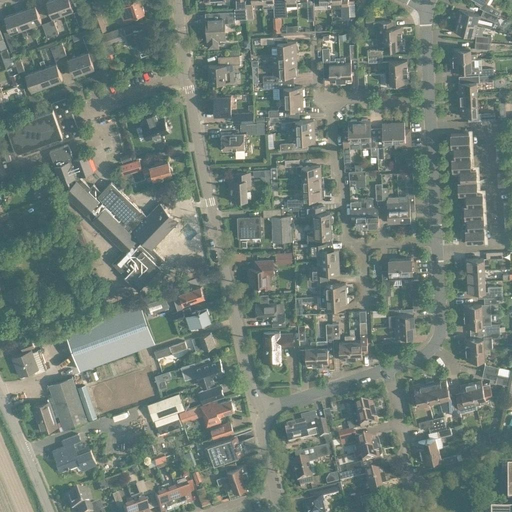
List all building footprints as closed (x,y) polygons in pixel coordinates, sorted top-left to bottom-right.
[(45,0),(52,16),(62,12),(57,0),(45,0)] [(72,9),(69,0),(57,0),(62,12),(72,9)] [(126,0),(125,0),(126,1),(118,3),(123,19),(144,12),(139,0),(126,0)] [(276,0),(262,0),(262,6),(273,6),(273,16),(280,16),(279,1),(277,1),(276,0)] [(286,5),(296,4),(296,0),(281,0),(282,1),(279,1),(280,16),(286,16),(286,5)] [(306,0),(307,4),(308,19),(314,18),(314,7),(313,4),(313,2),(313,0),(306,0)] [(330,1),(331,7),(341,6),(342,17),(348,17),(347,2),(347,0),(330,0),(330,1)] [(490,0),(474,0),(474,1),(480,5),(478,6),(482,8),(497,14),(500,9),(489,3),(490,0)] [(35,4),(24,8),(30,24),(41,20),(35,4)] [(24,27),(30,24),(24,8),(14,12),(20,28),(23,35),(27,33),(24,27)] [(79,8),(73,11),(78,25),(84,23),(79,8)] [(459,8),(456,19),(476,24),(478,13),(459,8)] [(497,14),(482,8),(480,14),(495,20),(497,14)] [(105,29),(99,9),(92,12),(98,31),(105,29)] [(205,18),(207,40),(207,47),(218,46),(218,39),(225,38),(224,22),(234,21),(234,10),(217,11),(218,17),(205,18)] [(1,25),(5,36),(10,34),(10,32),(20,28),(14,12),(4,15),(6,22),(1,25)] [(372,21),(372,27),(379,27),(379,31),(375,32),(376,37),(383,37),(401,36),(400,25),(391,25),(391,20),(374,20),(374,15),(365,15),(365,21),(372,21)] [(53,18),(47,20),(52,34),(58,32),(53,18)] [(482,25),(476,24),(456,19),(454,30),(475,35),(475,40),(489,42),(490,42),(491,35),(481,34),(482,25)] [(46,37),(52,34),(47,20),(41,22),(46,37)] [(140,50),(141,54),(152,50),(151,46),(153,45),(149,33),(147,25),(125,33),(122,25),(98,34),(103,46),(105,53),(113,51),(111,43),(125,38),(128,46),(137,43),(139,50),(140,50)] [(73,40),(79,37),(77,31),(71,34),(73,40)] [(82,34),(87,48),(93,46),(87,32),(82,34)] [(14,43),(10,34),(5,36),(10,50),(16,48),(14,43)] [(383,37),(376,37),(376,43),(383,43),(384,48),(402,47),(401,36),(383,37)] [(270,46),(271,53),(277,53),(296,51),(296,49),(297,49),(297,48),(297,44),(296,43),(295,43),(295,40),(277,41),(277,46),(270,46)] [(61,42),(55,44),(61,58),(66,56),(61,42)] [(55,60),(61,58),(55,44),(50,46),(55,60)] [(476,52),(470,52),(470,47),(452,47),(452,58),(476,57),(476,52)] [(329,48),(322,48),(323,69),(329,69),(329,81),(340,80),(339,62),(339,56),(334,57),(334,59),(329,59),(329,48)] [(77,54),(83,70),(94,66),(88,50),(77,54)] [(277,53),(271,53),(271,64),(278,64),(296,62),(296,51),(277,53)] [(73,74),(83,70),(77,54),(67,58),(73,74)] [(221,63),(208,64),(209,82),(233,80),(232,63),(239,62),(239,54),(220,55),(221,63)] [(9,66),(15,64),(13,59),(12,55),(6,57),(9,66)] [(339,62),(340,80),(351,80),(351,62),(344,62),(344,56),(339,56),(339,62)] [(13,59),(15,64),(18,73),(24,71),(19,57),(13,59)] [(481,57),(476,57),(452,58),(450,59),(451,70),(463,69),(463,72),(478,72),(478,74),(492,74),(493,73),(492,67),(481,68),(481,57)] [(51,82),(45,66),(43,59),(39,60),(41,67),(35,69),(41,86),(51,82)] [(114,59),(108,62),(111,70),(117,68),(114,59)] [(384,60),(385,71),(407,70),(406,59),(384,60)] [(56,62),(45,66),(51,82),(62,78),(56,62)] [(272,74),(262,75),(262,81),(276,80),(276,81),(283,80),(282,74),(297,74),(296,62),(278,64),(271,64),(272,74)] [(31,90),(41,86),(35,69),(25,73),(31,90)] [(390,86),(396,86),(406,85),(405,81),(407,81),(407,70),(385,71),(385,82),(386,84),(388,86),(390,86)] [(17,72),(10,75),(13,84),(21,82),(17,72)] [(276,80),(262,81),(263,87),(277,87),(278,87),(279,97),(284,97),(302,96),(301,85),(283,86),(283,80),(276,81),(276,80)] [(476,80),(457,81),(458,92),(477,91),(476,80)] [(477,91),(458,92),(459,103),(477,102),(477,91)] [(214,114),(230,113),(230,95),(213,96),(214,114)] [(22,154),(60,140),(79,133),(66,96),(50,102),(52,107),(0,125),(0,129),(8,152),(20,148),(22,154)] [(277,108),(268,109),(268,115),(270,115),(278,115),(288,114),(291,114),(292,114),(292,108),(303,107),(302,96),(284,97),(284,103),(280,103),(277,106),(277,108)] [(477,102),(459,103),(459,115),(478,114),(477,102)] [(141,122),(142,124),(146,137),(146,138),(168,131),(163,114),(158,116),(154,105),(140,110),(144,121),(141,122)] [(132,109),(122,113),(124,117),(124,118),(134,115),(132,111),(132,109)] [(234,122),(253,121),(253,111),(233,112),(234,122)] [(278,115),(270,115),(271,120),(278,119),(278,121),(289,120),(290,131),(295,131),(314,130),(313,118),(292,120),(292,114),(291,114),(288,114),(278,115)] [(342,129),(342,134),(343,147),(343,152),(343,159),(343,161),(344,161),(349,160),(349,146),(360,145),(359,138),(358,119),(356,119),(356,118),(350,118),(350,120),(347,120),(348,129),(342,129)] [(370,131),(370,119),(358,119),(359,138),(360,145),(370,145),(370,154),(377,153),(376,143),(376,131),(370,131)] [(404,121),(392,122),(393,140),(394,146),(411,145),(410,129),(404,130),(404,121)] [(246,132),(256,132),(255,122),(240,123),(240,129),(246,129),(246,132)] [(376,131),(376,143),(377,153),(377,158),(383,157),(383,145),(386,145),(388,143),(388,140),(393,140),(392,122),(381,122),(382,130),(376,131)] [(292,142),(279,142),(280,148),(280,149),(294,148),(304,147),(304,141),(314,141),(314,130),(295,131),(296,136),(291,137),(292,142)] [(243,132),(221,133),(222,149),(235,148),(235,157),(244,156),(243,147),(244,147),(244,144),(246,144),(246,135),(243,135),(243,132)] [(469,144),(468,132),(450,133),(451,145),(454,145),(469,144)] [(124,275),(138,289),(160,266),(158,264),(164,258),(151,246),(177,220),(159,202),(146,215),(111,181),(101,191),(93,183),(90,186),(80,177),(79,174),(93,169),(87,153),(73,158),(67,143),(49,149),(55,165),(54,165),(64,192),(85,212),(92,219),(123,250),(112,261),(125,274),(124,275)] [(454,145),(454,156),(454,157),(470,156),(469,144),(454,145)] [(129,153),(120,156),(122,161),(130,158),(129,153)] [(470,168),(470,156),(454,157),(454,156),(451,156),(452,169),(460,169),(460,168),(470,168)] [(302,165),(302,164),(299,164),(298,158),(284,159),(285,165),(296,165),(296,177),(320,175),(320,164),(302,165)] [(122,174),(141,168),(139,159),(119,165),(122,174)] [(152,171),(154,178),(172,173),(171,172),(172,170),(171,166),(170,166),(168,160),(163,161),(162,159),(155,161),(155,164),(143,167),(145,173),(152,171)] [(460,180),(476,179),(475,167),(470,168),(460,168),(460,169),(460,180)] [(348,170),(348,172),(349,179),(365,178),(364,169),(348,170)] [(235,172),(235,179),(228,179),(229,199),(246,198),(246,185),(250,184),(249,171),(235,172)] [(26,179),(24,175),(14,178),(16,183),(26,179)] [(321,186),(320,175),(296,177),(296,181),(302,181),(302,187),(321,186)] [(477,192),(477,191),(476,179),(460,180),(458,180),(458,193),(466,193),(466,192),(477,192)] [(397,194),(398,200),(399,220),(410,219),(409,204),(414,204),(413,185),(407,185),(407,194),(397,194)] [(295,198),(286,199),(287,205),(300,205),(301,205),(307,204),(307,198),(321,198),(321,186),(302,187),(302,193),(300,193),(295,198)] [(387,186),(381,186),(382,198),(386,198),(387,220),(399,220),(398,200),(397,194),(387,195),(387,186)] [(467,204),(482,203),(482,191),(477,191),(477,192),(466,192),(466,193),(467,204)] [(365,197),(366,205),(367,225),(378,225),(377,205),(372,205),(372,197),(365,197)] [(350,216),(355,216),(355,226),(367,225),(366,205),(361,205),(361,200),(350,200),(350,216)] [(467,216),(483,215),(482,203),(467,204),(464,204),(464,217),(467,217),(467,216)] [(301,205),(300,205),(300,216),(312,215),(313,223),(330,222),(330,221),(332,221),(333,220),(332,216),(331,215),(330,215),(330,210),(321,211),(321,204),(318,204),(307,204),(301,205)] [(281,215),(271,215),(271,219),(272,234),(291,234),(290,215),(283,215),(281,215)] [(468,228),(483,227),(483,215),(467,216),(467,217),(468,228)] [(260,235),(259,216),(237,217),(238,236),(260,235)] [(306,231),(307,242),(320,242),(320,235),(331,234),(330,222),(313,223),(313,230),(306,231)] [(465,228),(466,241),(484,240),(483,227),(468,228),(465,228)] [(48,246),(58,251),(65,236),(55,231),(48,246)] [(317,254),(318,260),(338,259),(337,247),(324,248),(324,241),(320,242),(307,242),(307,250),(310,250),(310,254),(317,254)] [(275,252),(276,262),(291,262),(290,251),(275,252)] [(389,268),(381,269),(382,280),(384,280),(384,294),(390,294),(390,284),(392,284),(395,278),(400,277),(399,257),(388,258),(389,268)] [(399,257),(400,277),(412,277),(411,257),(399,257)] [(465,258),(465,269),(484,268),(483,257),(465,258)] [(261,283),(261,287),(269,287),(268,273),(273,273),(272,258),(255,259),(255,267),(248,268),(249,284),(261,283)] [(311,270),(308,270),(309,278),(316,278),(323,278),(323,277),(326,277),(327,277),(326,271),(338,270),(338,259),(318,260),(318,266),(311,266),(311,270)] [(484,279),(484,268),(465,269),(466,280),(484,279)] [(316,278),(309,278),(300,279),(301,286),(314,285),(314,289),(319,288),(325,289),(325,295),(346,293),(345,282),(327,283),(326,277),(323,277),(323,278),(316,278)] [(485,291),(484,279),(466,280),(467,291),(485,291)] [(177,295),(173,299),(177,310),(184,307),(183,303),(204,296),(202,291),(200,285),(179,293),(179,294),(177,295)] [(8,308),(23,300),(16,286),(1,294),(8,308)] [(141,298),(139,298),(144,311),(145,311),(148,310),(149,313),(150,313),(167,307),(166,304),(162,290),(161,290),(141,298)] [(256,318),(272,317),(272,324),(284,324),(284,312),(283,312),(283,301),(268,302),(267,293),(260,293),(260,302),(255,303),(256,318)] [(346,293),(325,295),(320,295),(320,306),(346,305),(346,293)] [(481,302),(463,303),(464,314),(482,313),(490,313),(490,303),(498,302),(498,296),(488,296),(483,296),(484,302),(481,302)] [(139,299),(64,326),(64,329),(79,368),(154,340),(139,299)] [(177,310),(172,311),(175,319),(182,316),(188,321),(190,326),(191,329),(197,327),(196,324),(202,322),(201,320),(209,317),(206,307),(199,310),(199,309),(191,312),(189,306),(184,307),(177,310)] [(385,309),(384,309),(385,315),(393,314),(394,325),(414,324),(414,313),(412,313),(399,313),(398,308),(385,309)] [(482,313),(464,314),(464,326),(484,324),(484,330),(486,330),(499,330),(504,329),(504,325),(499,325),(499,323),(491,324),(490,313),(482,313)] [(349,334),(350,340),(351,358),(362,358),(361,352),(367,351),(366,335),(365,321),(365,315),(359,315),(359,321),(360,340),(355,340),(355,334),(349,334)] [(399,342),(399,336),(415,335),(414,324),(394,325),(395,336),(382,337),(383,343),(399,342)] [(485,336),(465,337),(465,348),(483,347),(489,347),(492,347),(491,337),(499,336),(499,332),(505,332),(504,329),(499,330),(486,330),(484,330),(485,336)] [(192,337),(196,350),(214,344),(210,330),(199,334),(199,335),(192,337)] [(264,347),(263,347),(263,361),(280,360),(279,344),(293,343),(292,332),(279,333),(279,330),(263,331),(264,347)] [(339,359),(351,358),(350,340),(349,334),(344,334),(344,341),(338,341),(339,359)] [(327,356),(333,356),(332,337),(326,337),(326,339),(315,339),(316,346),(317,364),(328,363),(327,356)] [(34,345),(31,338),(20,342),(23,350),(34,345)] [(187,347),(184,339),(153,349),(156,357),(159,364),(164,362),(162,355),(187,347)] [(305,347),(305,348),(301,348),(302,357),(303,358),(305,358),(306,365),(317,364),(315,339),(310,339),(310,346),(305,347)] [(483,347),(465,348),(466,359),(484,359),(484,352),(489,352),(489,347),(483,347)] [(32,351),(31,349),(12,356),(19,374),(34,369),(35,372),(44,369),(37,349),(32,351)] [(208,357),(208,356),(181,366),(185,378),(198,374),(202,384),(213,381),(211,375),(223,371),(219,358),(208,361),(207,357),(208,357)] [(484,363),(483,370),(497,373),(498,366),(484,363)] [(498,366),(497,373),(509,375),(510,369),(498,366)] [(481,376),(496,379),(497,373),(483,370),(481,376)] [(509,375),(497,373),(496,379),(495,381),(507,384),(509,375)] [(72,375),(49,383),(64,428),(87,421),(72,375)] [(445,378),(435,381),(439,399),(440,404),(446,402),(445,397),(450,396),(445,378)] [(428,382),(428,383),(424,384),(428,401),(439,399),(435,381),(433,381),(433,380),(432,379),(428,380),(428,382)] [(470,382),(474,400),(492,395),(489,382),(482,384),(481,379),(470,382)] [(456,397),(459,411),(476,407),(474,400),(470,382),(459,385),(462,395),(456,397)] [(96,416),(85,383),(77,386),(88,419),(96,416)] [(199,391),(202,402),(223,395),(220,384),(199,391)] [(413,386),(415,391),(411,392),(414,405),(423,402),(425,408),(430,406),(428,401),(424,384),(413,386)] [(147,402),(153,419),(184,408),(178,391),(147,402)] [(213,400),(205,403),(205,404),(200,405),(206,424),(219,420),(217,414),(234,409),(230,398),(214,404),(213,400)] [(33,405),(40,427),(55,422),(53,416),(57,414),(56,410),(52,411),(48,400),(33,405)] [(352,414),(350,414),(352,419),(357,418),(375,414),(372,403),(367,404),(366,401),(359,403),(360,406),(358,406),(357,403),(349,405),(352,414)] [(202,414),(199,405),(178,412),(181,419),(190,416),(191,417),(202,414)] [(325,421),(326,426),(332,424),(329,410),(323,412),(325,421)] [(284,427),(287,443),(307,438),(306,432),(311,431),(317,429),(319,438),(328,436),(326,426),(325,421),(317,423),(314,413),(300,417),(302,423),(284,427)] [(352,419),(354,430),(377,425),(375,414),(357,418),(352,419)] [(428,426),(434,424),(444,421),(443,415),(418,421),(420,428),(428,426)] [(182,424),(179,416),(157,423),(160,431),(182,424)] [(232,430),(229,421),(218,425),(218,427),(211,429),(213,437),(232,430)] [(444,421),(434,424),(428,426),(429,432),(435,430),(442,429),(446,428),(444,421)] [(446,428),(442,429),(435,430),(437,436),(435,436),(417,441),(420,452),(438,447),(437,446),(442,445),(441,436),(451,433),(450,427),(446,428)] [(338,434),(339,440),(354,437),(352,430),(338,434)] [(64,444),(52,449),(60,469),(80,462),(83,468),(96,462),(90,448),(78,452),(73,440),(79,438),(77,433),(62,439),(64,444)] [(207,444),(214,463),(242,453),(240,446),(244,445),(242,439),(238,441),(236,434),(207,444)] [(354,437),(339,440),(341,446),(355,443),(354,437)] [(143,440),(150,459),(155,457),(148,438),(143,440)] [(374,438),(357,442),(360,453),(377,448),(380,448),(381,447),(380,447),(378,440),(377,439),(375,438),(374,438)] [(194,444),(196,451),(203,449),(200,442),(194,444)] [(292,471),(294,470),(297,482),(298,482),(299,486),(312,483),(311,479),(312,479),(308,463),(317,461),(317,460),(333,456),(330,446),(314,449),(301,452),(303,461),(290,464),(292,471)] [(438,447),(420,452),(423,462),(432,460),(434,466),(444,463),(458,460),(456,453),(440,457),(438,447)] [(361,458),(362,463),(380,459),(379,458),(381,456),(382,454),(380,448),(377,448),(360,453),(353,454),(355,459),(361,458)] [(165,464),(162,456),(152,460),(155,468),(165,464)] [(225,464),(228,474),(223,476),(222,475),(216,477),(218,483),(225,481),(247,474),(244,463),(237,466),(235,460),(225,464)] [(360,463),(345,467),(347,473),(361,470),(360,463)] [(511,511),(511,468),(509,468),(507,468),(507,476),(507,502),(511,501),(511,510),(502,511),(499,511),(493,511),(491,511),(490,511),(511,511)] [(347,473),(338,475),(340,482),(349,480),(363,476),(361,470),(347,473)] [(368,486),(385,481),(383,471),(365,475),(367,481),(364,482),(363,484),(364,486),(367,485),(368,486)] [(247,474),(225,481),(228,492),(230,498),(243,493),(241,487),(251,484),(249,480),(251,478),(250,475),(247,475),(247,474)] [(191,476),(195,486),(200,484),(196,475),(191,476)] [(173,485),(174,490),(180,506),(191,503),(187,493),(193,491),(189,480),(183,481),(173,485)] [(360,499),(362,505),(376,502),(374,495),(388,492),(385,481),(368,486),(367,485),(364,486),(362,486),(363,491),(365,498),(360,499)] [(135,497),(130,499),(135,511),(146,511),(147,511),(142,498),(147,496),(143,484),(142,482),(135,485),(134,487),(138,496),(135,497)] [(149,482),(143,484),(147,496),(153,494),(149,482)] [(345,511),(347,511),(348,511),(341,483),(338,484),(345,511)] [(170,510),(180,506),(174,490),(170,491),(167,485),(162,487),(170,510)] [(303,503),(304,511),(323,511),(321,503),(324,502),(323,497),(338,494),(336,485),(308,492),(310,499),(302,501),(303,503)] [(159,495),(154,497),(159,511),(165,511),(170,510),(162,487),(157,489),(159,495)] [(76,508),(77,511),(93,511),(102,509),(99,501),(88,505),(83,489),(66,495),(71,509),(76,508)] [(118,494),(111,496),(114,504),(116,508),(122,505),(118,494)] [(123,508),(122,508),(123,511),(135,511),(130,499),(125,501),(127,507),(123,508)]
